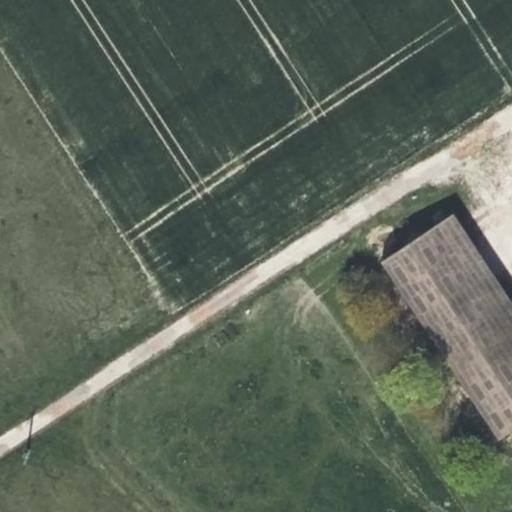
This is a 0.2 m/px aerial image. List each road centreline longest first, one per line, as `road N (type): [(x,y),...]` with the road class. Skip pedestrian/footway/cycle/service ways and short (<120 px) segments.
road 1 (track): [(0,450),(511,111)]
road 2 (track): [(158,511),(61,410)]
